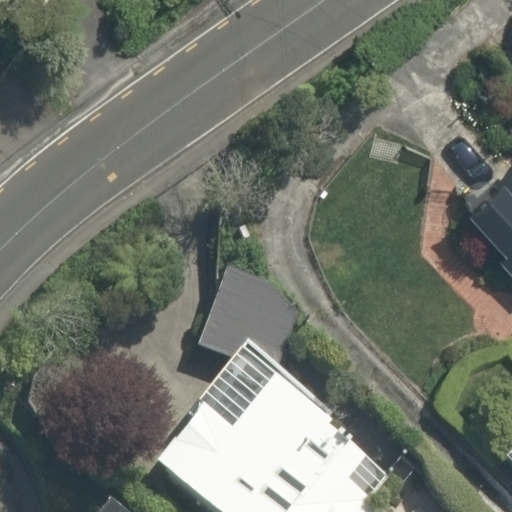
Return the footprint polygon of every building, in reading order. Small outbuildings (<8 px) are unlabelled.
[(441,213),(511,282),(511,177),(493,160),(441,213)] [(265,282),(217,261),(203,293),(251,314),(265,282)] [(43,376),(35,383),(32,386),(29,391),(24,400),(21,409),(19,420),(20,430),(22,440),(25,449),(31,458),(37,466),(46,472),(54,477),(64,480),(74,482),(85,481),(95,479),(104,476),(113,470),(120,464),(127,456),(132,447),(135,437),(137,427),(136,417),(134,407),(131,397),(125,388),(118,381),(110,374),(101,369),(92,366),(82,365),(71,365),(61,367),(52,371),(43,376)] [(258,371),(230,407),(220,421),(185,394),(133,462),(198,511),(367,511),(360,505),(387,469),(258,371)] [(511,452),(499,466),(511,478),(511,452)]
